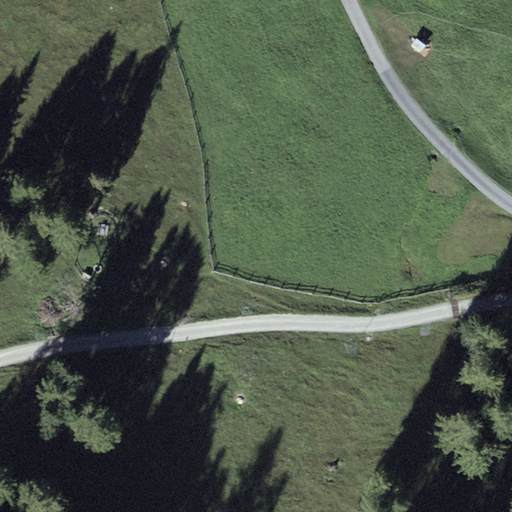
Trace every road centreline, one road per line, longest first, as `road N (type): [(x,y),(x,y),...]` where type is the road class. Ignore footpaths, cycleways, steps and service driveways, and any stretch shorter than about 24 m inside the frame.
road 1 (track): [(0,360),(25,348),(203,327),(378,323),(511,305)]
road 2 (track): [(511,196),(461,161),(395,76),(357,0)]
